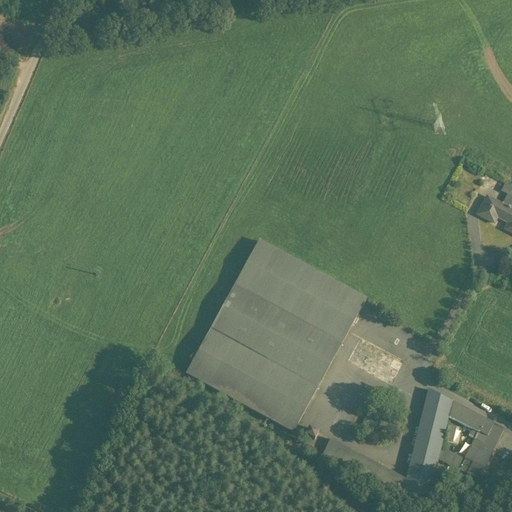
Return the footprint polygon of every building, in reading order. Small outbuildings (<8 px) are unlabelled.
[(505,203),(503,207),(511,212),(511,197),(506,194),(502,201),(505,203)] [(488,199),(479,216),(493,223),(499,214),(511,220),(507,231),(511,233),(511,212),(503,207),(488,199)] [(365,299),(260,241),(186,375),(292,433),(365,299)] [(402,363),(359,340),(347,362),(391,385),(402,363)] [(429,390),(406,480),(332,440),(324,454),(402,497),(402,499),(425,505),(437,459),(440,448),(448,419),(452,403),(429,390)] [(503,430),(452,403),(448,419),(471,430),(468,437),(474,440),(464,459),(466,460),(459,471),(477,480),(503,430)] [(382,422),(368,414),(363,424),(377,431),(382,422)] [(319,434),(309,429),(305,436),(315,441),(319,434)] [(461,458),(440,448),(437,459),(457,470),(462,460),(461,458)]
